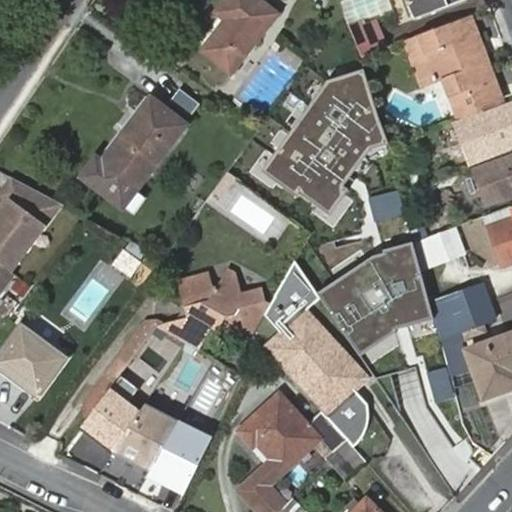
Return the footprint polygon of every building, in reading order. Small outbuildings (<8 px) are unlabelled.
[(231,74),(277,15),(258,0),(226,0),(216,13),(226,20),(202,51),(231,74)] [(341,0),(352,26),(394,9),(390,0),(341,0)] [(391,0),(392,0),(408,0),(415,18),(463,0),(391,0)] [(479,34),(472,16),(406,42),(413,59),(423,56),(434,84),(438,83),(453,122),(455,122),(482,111),(500,104),(492,83),(497,81),(490,64),(495,63),(493,57),(487,54),(482,43),(486,38),(484,32),(479,34)] [(350,28),(363,58),(389,48),(379,23),(368,27),(366,22),(350,28)] [(423,56),(413,59),(425,88),(434,84),(423,56)] [(151,100),(103,163),(98,160),(97,159),(83,177),(123,207),(133,195),(137,190),(186,126),(151,100)] [(511,104),(484,115),(482,111),(455,122),(472,164),(500,153),(511,148),(511,104)] [(511,156),(502,160),(475,170),(488,206),(511,196),(511,156)] [(19,204),(31,185),(24,181),(12,175),(1,192),(7,196),(0,206),(0,214),(11,199),(19,204)] [(11,199),(0,214),(0,262),(11,271),(62,202),(36,187),(31,185),(19,204),(11,199)] [(511,207),(485,217),(489,228),(511,220),(511,207)] [(511,220),(489,228),(503,266),(511,262),(511,220)] [(456,230),(427,240),(436,264),(465,253),(456,230)] [(427,240),(416,244),(423,269),(436,264),(427,240)] [(140,264),(124,253),(115,265),(131,277),(140,264)] [(316,289),(296,261),(270,306),(265,315),(279,337),(278,337),(265,349),(322,411),(327,416),(349,441),(355,447),(358,445),(361,441),(363,438),(366,434),(368,431),(369,426),(370,424),(370,422),(370,417),(370,414),(370,409),(369,405),(355,390),(363,383),(320,336),(325,331),(306,311),(321,297),(316,289)] [(0,296),(16,275),(11,271),(0,262),(0,296)] [(265,315),(270,306),(265,303),(262,290),(241,296),(235,273),(227,269),(215,290),(211,287),(207,274),(176,282),(187,318),(166,325),(157,321),(145,322),(125,349),(128,367),(159,327),(200,351),(211,332),(221,329),(247,345),(253,335),(265,315)] [(432,303),(441,340),(467,331),(484,325),(497,320),(484,285),(432,303)] [(31,315),(22,327),(44,343),(53,331),(31,315)] [(487,332),(484,325),(467,331),(470,338),(487,332)] [(0,361),(10,369),(7,373),(38,396),(66,358),(44,343),(22,327),(0,357),(0,361)] [(325,331),(320,336),(363,383),(368,378),(325,331)] [(441,340),(447,360),(469,351),(474,349),(470,338),(467,331),(441,340)] [(511,335),(474,349),(469,351),(475,370),(485,397),(505,390),(511,387),(511,335)] [(128,367),(125,349),(83,404),(87,420),(111,390),(128,367)] [(475,370),(469,351),(447,360),(452,378),(475,370)] [(0,368),(7,373),(10,369),(0,361),(0,368)] [(333,455),(349,441),(327,416),(322,411),(307,425),(281,395),(240,431),(254,446),(258,442),(284,472),(321,440),(333,455)] [(178,421),(145,403),(113,454),(148,473),(178,421)] [(214,438),(178,421),(148,473),(146,478),(185,497),(214,438)] [(419,441),(454,492),(476,477),(441,426),(419,441)] [(355,447),(349,441),(333,455),(328,459),(328,460),(347,481),(368,462),(355,447)] [(240,491),(258,511),(279,511),(286,506),(258,475),(240,491)] [(307,511),(293,498),(286,506),(279,511),(307,511)] [(381,511),(367,498),(365,501),(354,511),(381,511)]
